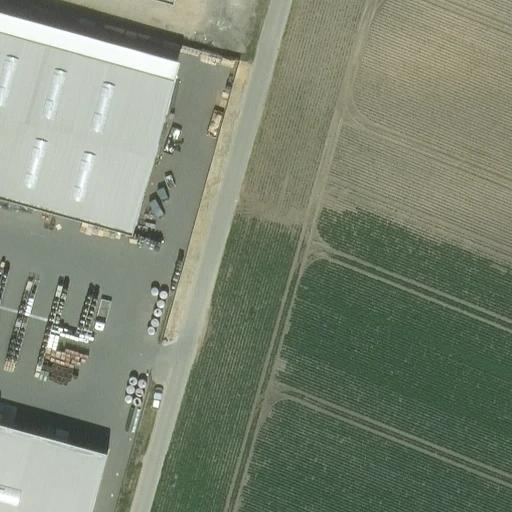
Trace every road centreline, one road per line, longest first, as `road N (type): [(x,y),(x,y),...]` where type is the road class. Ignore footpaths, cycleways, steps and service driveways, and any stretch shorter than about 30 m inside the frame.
road 1 (unclassified): [(283,0),(140,511)]
road 2 (unknown): [(6,0),(158,45),(191,63),(206,93),(197,141),(130,275)]
